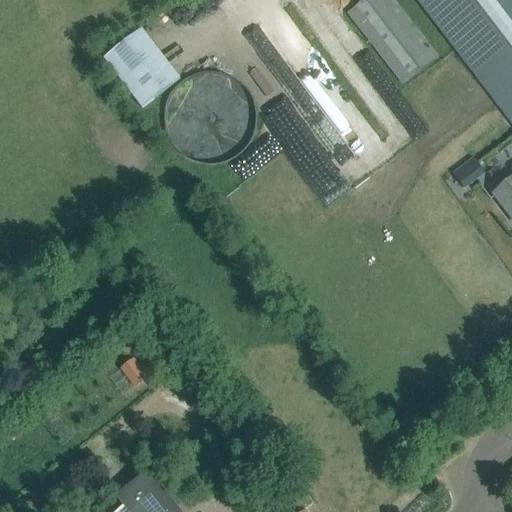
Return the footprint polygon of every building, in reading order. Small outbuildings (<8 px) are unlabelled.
[(365,0),(349,12),(404,85),(428,66),(439,58),(394,0),(365,0)] [(511,0),(419,0),(511,122),(511,170),(511,171),(511,181),(494,195),(511,218),(511,0)] [(134,109),(172,79),(132,28),(94,58),(134,109)] [(231,162),(258,95),(187,67),(160,135),(231,162)] [(472,185),(460,170),(453,175),(465,190),(472,185)] [(146,380),(133,363),(123,370),(136,387),(146,380)] [(200,402),(206,409),(225,394),(220,387),(200,402)] [(217,441),(227,453),(250,435),(239,422),(217,441)] [(174,511),(147,476),(119,498),(125,506),(118,511),(174,511)] [(307,511),(313,508),(298,489),(287,498),(291,504),(281,511),(307,511)]
